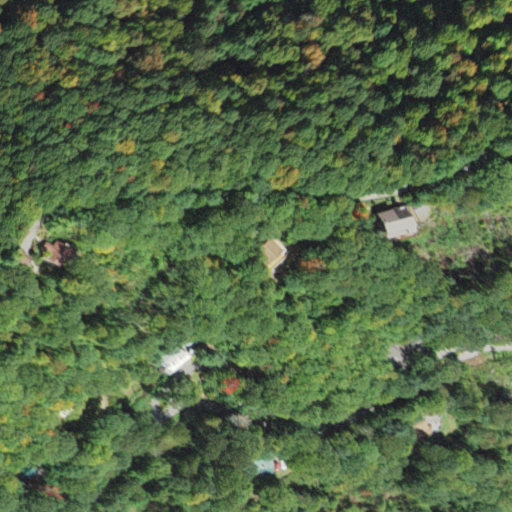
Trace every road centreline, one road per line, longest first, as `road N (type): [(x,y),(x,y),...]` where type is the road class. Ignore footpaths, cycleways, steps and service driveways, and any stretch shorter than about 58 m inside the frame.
road 1 (residential): [(511,148),(404,187),(356,193),(148,190),(85,203),(0,247)]
road 2 (residential): [(62,511),(181,407),(201,403),(259,425),(305,427),(367,411),(455,349),(511,345)]
